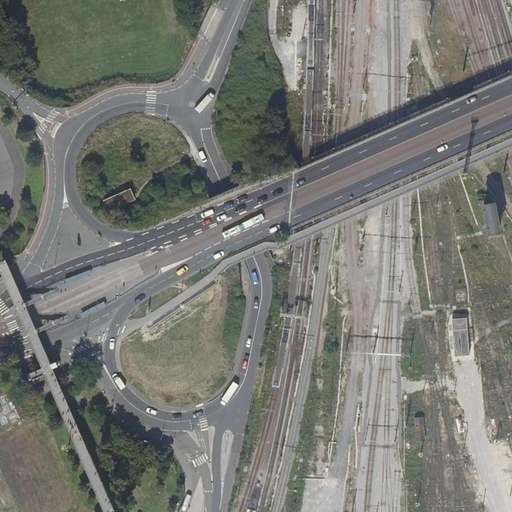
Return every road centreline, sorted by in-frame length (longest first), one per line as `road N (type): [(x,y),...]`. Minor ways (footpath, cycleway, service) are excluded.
road 1 (primary): [(127,302),(211,255),(511,120)]
road 2 (primary): [(511,82),(160,238)]
road 3 (tertiary): [(198,117),(261,275),(237,401)]
road 4 (primary): [(160,238),(67,268),(0,305)]
road 5 (tertiary): [(63,173),(71,140),(101,111),(131,102),(176,105)]
road 6 (tertiary): [(63,173),(51,229),(0,302)]
road 7 (tertiary): [(160,238),(128,240),(93,226),(63,173)]
